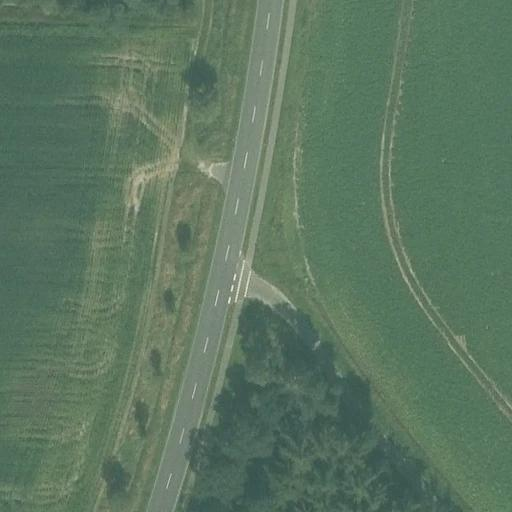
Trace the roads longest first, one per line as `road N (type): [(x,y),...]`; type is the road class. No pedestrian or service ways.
road 1 (unclassified): [(219,265),(286,315),(444,511)]
road 2 (tertiary): [(264,0),(219,265)]
road 3 (tertiary): [(219,265),(151,511)]
